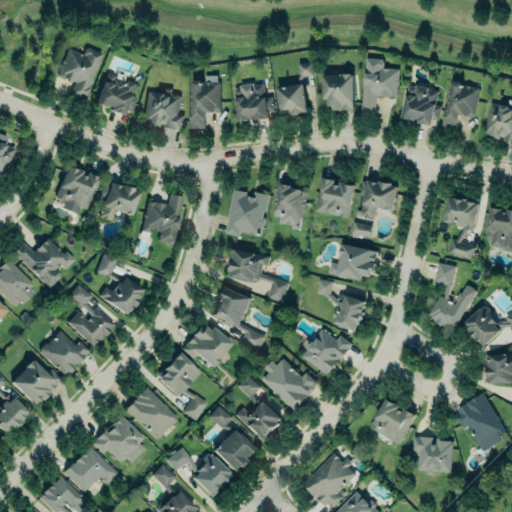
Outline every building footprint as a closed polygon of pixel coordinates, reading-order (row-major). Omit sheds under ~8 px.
[(67,48),(82,54),(84,48),(88,47),(102,53),(88,86),(90,87),(86,99),(70,93),(75,82),(71,82),(57,74),(67,48)] [(366,57),(382,59),(382,60),(384,62),(384,68),(399,69),(398,80),(399,80),(399,84),(398,84),(396,96),(394,96),(394,97),(380,96),(380,95),(376,95),(375,113),(361,111),(366,57)] [(297,62),(298,77),(312,77),(312,62),(297,62)] [(126,79),(136,82),(135,85),(137,86),(136,92),(132,90),(130,96),(136,98),(131,111),(126,109),(123,116),(110,111),(112,107),(108,106),(107,107),(95,103),(103,80),(104,80),(106,75),(109,72),(112,73),(114,75),(115,77),(114,79),(115,79),(117,72),(118,72),(117,73),(125,76),(123,82),(126,83),(126,79)] [(323,74),(322,109),(352,109),(353,74),(323,74)] [(192,83),(194,80),(200,80),(202,82),(218,81),(220,84),(220,109),(218,112),(214,112),(205,112),(205,128),(191,128),(192,83)] [(456,128),(459,115),(472,117),(475,115),(480,90),(478,87),(462,84),(461,83),(455,82),(453,83),(443,125),(456,128)] [(240,85),(254,83),(254,85),(264,84),(266,97),(272,96),(274,111),(268,111),(269,119),(267,119),(256,121),(255,117),(251,118),(251,120),(239,122),(234,91),(236,88),(240,87),(240,85)] [(306,112),(303,84),(276,87),(279,115),(306,112)] [(402,118),(415,121),(415,119),(419,120),(418,123),(432,126),(433,119),(439,121),(442,107),(435,105),(438,91),(428,89),(429,88),(416,85),(415,87),(411,85),(408,87),(406,94),(402,118)] [(180,128),(182,116),(177,115),(180,95),(170,94),(170,92),(147,89),(142,123),(180,128)] [(490,103),(484,133),(493,136),(493,138),(499,139),(500,136),(504,138),(503,141),(511,142),(511,109),(509,109),(510,107),(490,103)] [(13,146),(0,141),(0,176),(4,178),(13,146)] [(68,166),(82,172),(80,176),(85,178),(87,174),(99,179),(86,209),(79,207),(76,213),(61,207),(64,199),(55,195),(68,166)] [(356,185),(351,209),(350,208),(348,218),(314,211),(321,176),(336,179),(335,184),(339,185),(340,182),(356,185)] [(398,187),(392,186),(392,183),(379,181),(379,182),(368,180),(361,215),(374,217),(376,207),(393,211),(398,187)] [(110,183),(102,206),(98,216),(105,218),(111,220),(114,211),(131,216),(134,205),(135,205),(136,203),(135,202),(139,192),(133,191),(134,189),(130,188),(127,188),(121,186),(120,187),(110,183)] [(281,184),(274,212),(275,216),(281,217),(279,223),(289,224),(293,226),(292,228),(300,230),(305,204),(307,192),(302,191),(301,190),(291,188),(292,186),(281,184)] [(234,189),(247,191),(246,196),(253,197),(255,191),(263,192),(269,194),(266,211),(265,212),(264,216),(265,219),(264,225),(262,226),(260,236),(251,235),(239,232),(239,235),(225,233),(234,189)] [(148,201),(145,213),(143,212),(142,216),(143,217),(140,235),(147,237),(149,231),(150,230),(159,232),(157,240),(165,241),(166,244),(170,245),(173,243),(176,229),(178,219),(182,196),(170,193),(167,205),(148,201)] [(478,204),(474,203),(475,202),(468,201),(467,199),(462,198),(463,200),(448,197),(444,221),(449,222),(449,223),(452,224),(464,227),(456,239),(451,238),(447,252),(471,259),(475,245),(460,240),(468,229),(472,230),(473,228),(474,228),(478,204)] [(511,251),(502,249),(501,248),(490,244),(491,240),(486,239),(485,235),(491,206),(500,209),(500,211),(507,213),(507,208),(511,209),(511,251)] [(372,225),(354,221),(351,232),(370,236),(372,225)] [(11,248),(49,286),(62,274),(55,269),(61,265),(66,269),(75,259),(63,247),(57,246),(46,236),(32,248),(21,238),(11,248)] [(376,251),(341,244),(337,263),(330,262),(327,272),(370,281),(376,251)] [(283,302),(287,281),(260,275),(262,265),(267,266),(269,256),(233,249),(228,276),(270,284),(267,299),(283,302)] [(124,311),(98,294),(104,285),(105,287),(112,277),(108,274),(96,270),(104,251),(116,256),(111,270),(117,277),(124,274),(142,287),(140,289),(140,291),(137,295),(137,298),(132,305),(131,304),(128,309),(127,308),(124,311)] [(35,287),(6,259),(0,265),(0,292),(16,307),(35,287)] [(437,262),(455,266),(447,298),(454,301),(465,282),(478,290),(453,333),(427,317),(440,296),(444,297),(447,284),(433,281),(437,262)] [(332,281),(318,278),(315,293),(329,295),(332,281)] [(78,282),(69,293),(91,313),(86,318),(83,315),(83,314),(80,310),(78,310),(69,319),(92,343),(99,336),(100,337),(104,333),(105,333),(110,328),(110,327),(114,323),(96,305),(93,309),(85,301),(92,294),(78,282)] [(225,283),(252,296),(240,322),(250,328),(265,335),(258,350),(241,342),(245,332),(237,326),(224,320),(225,318),(212,312),(217,302),(218,303),(220,299),(218,298),(220,294),(221,294),(225,283)] [(331,325),(357,331),(364,300),(339,294),(331,325)] [(511,312),(503,316),(504,319),(496,322),(492,318),(488,310),(485,305),(463,322),(466,328),(480,346),(485,344),(500,332),(505,330),(507,333),(511,331),(511,334),(511,312)] [(182,347),(186,342),(186,341),(193,332),(192,332),(198,323),(201,326),(204,323),(209,327),(212,324),(232,341),(218,356),(219,357),(213,363),(212,363),(211,364),(201,355),(199,358),(196,354),(198,352),(197,351),(192,356),(182,347)] [(340,333),(352,342),(348,347),(349,347),(342,358),(339,356),(337,359),(339,360),(335,366),(333,365),(330,369),(330,370),(329,371),(328,370),(327,373),(302,355),(313,339),(314,340),(316,337),(315,337),(322,327),(337,338),(340,333)] [(74,344),(58,329),(37,350),(64,375),(88,350),(77,340),(74,344)] [(185,387),(199,371),(178,352),(155,378),(175,396),(180,391),(190,400),(181,410),(192,420),(205,405),(185,387)] [(32,355),(27,359),(22,364),(23,365),(9,379),(33,402),(34,400),(33,399),(38,394),(43,398),(50,390),(49,389),(56,381),(60,377),(50,366),(46,370),(32,355)] [(260,380),(292,410),(317,383),(305,372),(301,376),(281,358),(275,365),(270,360),(263,368),(267,373),(260,380)] [(247,373),(236,384),(254,402),(246,411),(242,407),(237,413),(264,439),(274,429),(273,428),(278,422),(277,420),(281,416),(263,399),(258,404),(254,393),(261,386),(247,373)] [(13,393),(8,398),(0,390),(0,383),(3,379),(0,376),(0,395),(3,399),(0,402),(0,427),(5,432),(15,422),(17,424),(22,419),(20,417),(28,409),(13,393)] [(176,417),(145,386),(123,408),(155,439),(176,417)] [(467,425),(480,449),(505,436),(484,394),(452,411),(460,428),(467,425)] [(398,444),(414,415),(398,406),(385,398),(368,427),(398,444)] [(230,415),(216,405),(207,417),(222,427),(230,415)] [(117,415),(91,443),(101,452),(105,449),(119,462),(124,456),(130,462),(147,444),(117,415)] [(212,449),(232,470),(254,450),(233,428),(212,449)] [(450,472),(451,440),(433,439),(433,437),(413,436),(412,451),(417,452),(417,471),(450,472)] [(83,492),(98,476),(106,483),(116,472),(87,446),(63,472),(83,492)] [(164,458),(173,469),(189,457),(180,446),(164,458)] [(337,493),(354,474),(344,464),(345,463),(332,452),(302,485),(329,510),(341,497),(337,493)] [(189,476),(211,497),(232,475),(209,454),(189,476)] [(150,474),(164,487),(173,476),(160,464),(150,474)] [(86,500),(58,475),(37,497),(53,511),(57,511),(59,510),(61,511),(69,511),(62,506),(66,502),(76,511),(86,500)] [(191,511),(195,508),(174,489),(155,510),(157,511),(191,511)] [(334,511),(378,511),(356,490),(334,511)]
